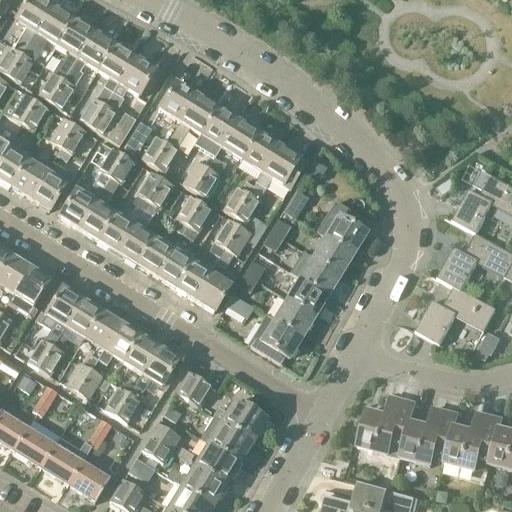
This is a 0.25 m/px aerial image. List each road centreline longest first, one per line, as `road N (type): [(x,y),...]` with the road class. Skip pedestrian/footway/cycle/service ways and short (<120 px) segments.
road 1 (residential): [(354,354),(406,245),(404,203),(362,151),(276,78),(146,0)]
road 2 (residential): [(324,415),(0,215)]
road 3 (residential): [(354,354),(409,375),(476,386),(511,377)]
